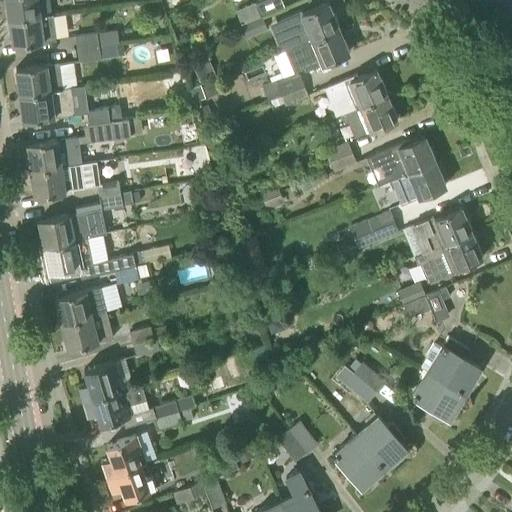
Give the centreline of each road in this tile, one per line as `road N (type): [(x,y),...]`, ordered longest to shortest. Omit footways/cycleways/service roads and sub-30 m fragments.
road 1 (secondary): [(41,511),(0,257)]
road 2 (residential): [(434,511),(481,459),(511,405)]
